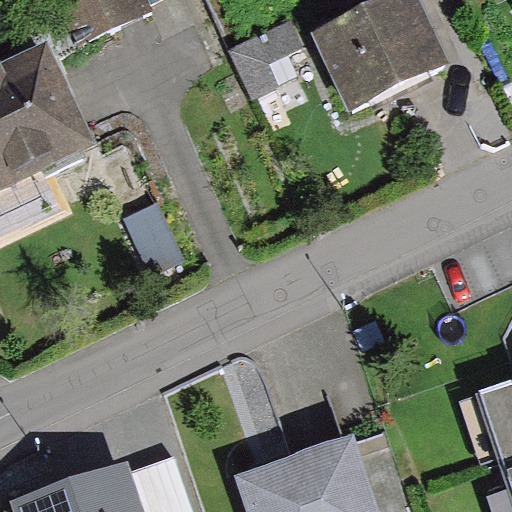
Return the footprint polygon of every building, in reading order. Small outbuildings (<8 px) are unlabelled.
[(56,0),(81,51),(154,16),(151,10),(146,0),(56,0)] [(146,0),(151,10),(172,0),(146,0)] [(405,0),(312,45),(350,124),(451,76),(414,0),(405,0)] [(299,83),(289,61),(304,54),(291,26),(229,55),(252,105),(299,83)] [(0,200),(96,156),(48,55),(1,77),(0,75),(0,200)] [(159,206),(124,222),(152,281),(187,264),(159,206)] [(511,511),(511,386),(473,399),(510,511),(511,511)] [(245,511),(378,511),(356,445),(236,485),(245,511)] [(191,511),(175,462),(131,477),(142,511),(191,511)] [(142,511),(131,477),(129,471),(10,511),(142,511)]
